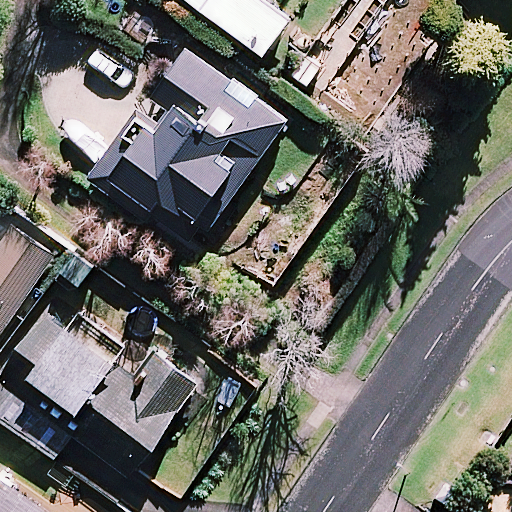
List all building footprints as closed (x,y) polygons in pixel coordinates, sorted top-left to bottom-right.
[(188,0),(263,55),(290,19),(263,0),(188,0)] [(94,178),(119,196),(125,188),(154,209),(163,198),(198,224),(232,177),(242,184),(277,136),(288,122),(255,98),(189,49),(94,178)] [(0,335),(55,256),(12,227),(0,244),(0,335)] [(147,360),(57,296),(0,376),(0,419),(56,459),(72,435),(133,479),(201,384),(154,351),(147,360)] [(61,511),(55,511),(0,473),(0,511),(109,511),(77,490),(61,511)]
